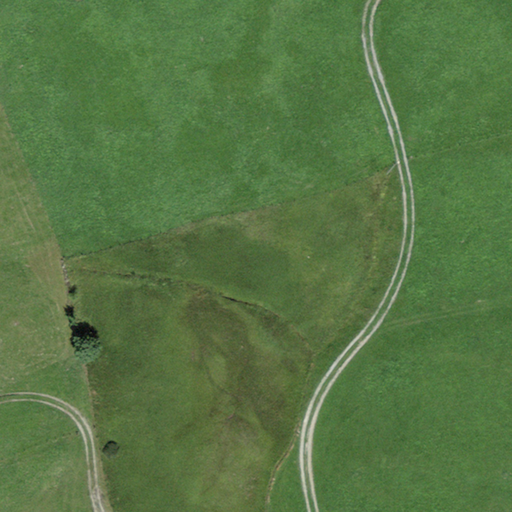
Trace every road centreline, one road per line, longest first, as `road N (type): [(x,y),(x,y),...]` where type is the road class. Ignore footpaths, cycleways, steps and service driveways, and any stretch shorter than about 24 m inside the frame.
road 1 (track): [(372,0),(367,45),(405,181),(404,255),(374,321),(312,410),(303,472),(312,511)]
road 2 (track): [(0,400),(44,399),(82,422),(100,511)]
